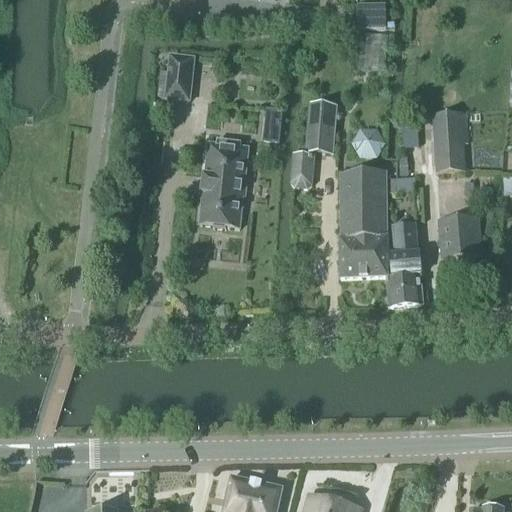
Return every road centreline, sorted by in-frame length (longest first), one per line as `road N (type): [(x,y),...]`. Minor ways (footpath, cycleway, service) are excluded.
road 1 (residential): [(0,340),(511,317)]
road 2 (residential): [(207,452),(511,444)]
road 3 (unclassified): [(207,452),(0,456)]
road 4 (residential): [(160,0),(281,13)]
